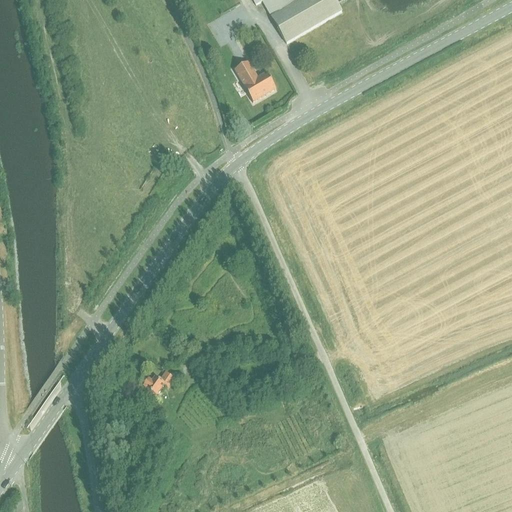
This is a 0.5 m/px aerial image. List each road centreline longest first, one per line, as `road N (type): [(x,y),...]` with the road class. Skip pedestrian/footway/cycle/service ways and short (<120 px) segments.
road 1 (unclassified): [(389,511),(234,167)]
road 2 (secondary): [(234,167),(273,137),(511,10)]
road 3 (secondary): [(70,388),(234,167)]
